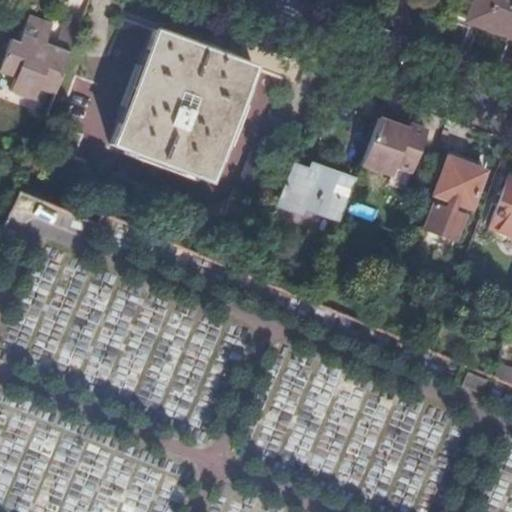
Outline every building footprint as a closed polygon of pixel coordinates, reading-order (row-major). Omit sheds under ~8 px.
[(511,0),(476,0),(470,18),(488,25),(486,30),(511,39),(511,0)] [(30,17),(26,28),(49,37),(53,26),(30,17)] [(488,25),(470,18),(468,23),(486,30),(488,25)] [(68,100),(114,116),(143,30),(125,24),(104,87),(76,77),(68,100)] [(55,97),(79,30),(65,25),(59,42),(56,49),(47,45),(49,37),(26,28),(19,45),(11,42),(0,73),(0,74),(15,80),(11,93),(34,102),(39,90),(55,97)] [(209,184),(252,70),(153,33),(110,148),(209,184)] [(56,49),(59,42),(49,37),(47,45),(56,49)] [(378,121),(361,167),(390,179),(394,169),(410,175),(426,134),(409,127),(407,132),(378,121)] [(470,213),(484,175),(446,161),(433,198),(436,200),(424,233),(455,245),(467,212),(470,213)] [(394,169),(390,179),(388,183),(405,190),(410,175),(394,169)] [(340,221),(354,185),(317,172),(314,179),(290,172),(277,207),(299,216),(303,208),(340,221)] [(511,236),(511,181),(508,180),(490,229),(511,236)] [(28,225),(36,202),(14,194),(6,217),(28,225)] [(373,220),(376,208),(351,202),(349,215),(373,220)] [(511,261),(511,264),(491,257),(489,251),(481,248),(474,251),(472,256),(468,254),(455,287),(479,296),(482,290),(511,301),(511,261)] [(443,327),(433,356),(459,367),(471,338),(443,327)]
